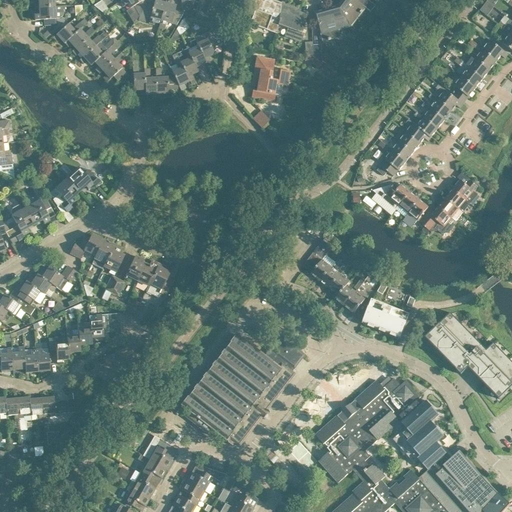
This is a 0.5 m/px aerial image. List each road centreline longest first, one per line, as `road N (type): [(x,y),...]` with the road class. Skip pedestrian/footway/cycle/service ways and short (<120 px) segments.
road 1 (residential): [(342,350),(374,348),(440,379),(487,454),(508,472)]
road 2 (residential): [(142,122),(128,121),(25,38),(6,0)]
road 3 (residential): [(0,381),(35,387),(88,375),(129,351),(142,330)]
road 4 (residential): [(238,461),(320,363),(342,350)]
road 5 (residential): [(90,220),(114,206),(136,167),(142,122)]
